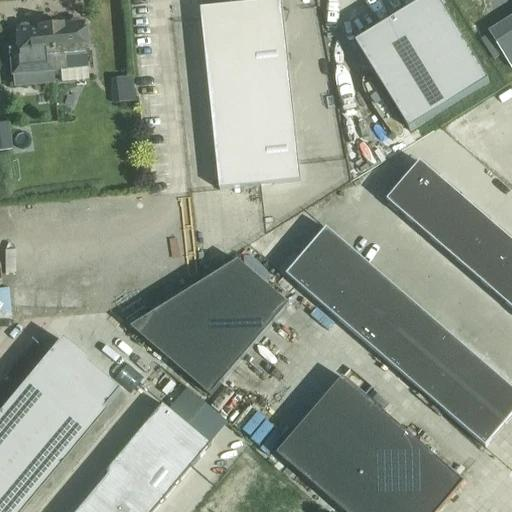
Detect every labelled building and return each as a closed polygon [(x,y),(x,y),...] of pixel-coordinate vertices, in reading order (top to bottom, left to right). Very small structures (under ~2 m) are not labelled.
[(437,0),(430,0),(356,45),(410,133),(489,84),(437,0)] [(203,10),(220,191),(302,183),(285,2),(203,10)] [(511,18),(489,32),(511,68),(511,18)] [(48,27),(52,72),(64,71),(63,56),(85,54),(82,24),(79,24),(76,21),(70,22),(68,25),(48,27)] [(11,76),(52,72),(48,27),(28,29),(25,26),(20,27),(18,30),(14,30),(16,51),(9,52),(11,76)] [(0,150),(11,149),(8,133),(6,123),(0,123),(0,150)] [(432,207),(449,188),(421,163),(404,183),(432,207)] [(415,226),(432,207),(404,183),(387,202),(415,226)] [(457,229),(474,209),(449,188),(432,207),(457,229)] [(440,248),(457,229),(432,207),(415,226),(440,248)] [(483,251),(499,232),(474,209),(457,229),(483,251)] [(466,270),(483,251),(457,229),(440,248),(466,270)] [(305,293),(346,246),(327,230),(287,277),(305,293)] [(507,272),(511,266),(511,242),(499,232),(483,251),(507,272)] [(346,246),(305,293),(323,308),(364,262),(346,246)] [(490,291),(507,272),(483,251),(466,270),(490,291)] [(364,262),(323,308),(340,323),(380,276),(364,262)] [(237,264),(131,330),(211,398),(288,307),(237,264)] [(511,310),(511,276),(507,272),(490,291),(511,310)] [(380,276),(340,323),(357,337),(397,291),(380,276)] [(397,291),(357,337),(373,352),(414,305),(397,291)] [(414,305),(373,352),(391,367),(431,320),(414,305)] [(431,320),(391,367),(408,381),(448,335),(431,320)] [(448,335),(408,381),(424,395),(445,371),(464,349),(448,335)] [(0,511),(21,511),(122,392),(60,340),(0,411),(0,511)] [(478,400),(497,377),(464,349),(445,371),(478,400)] [(506,425),(478,400),(445,371),(424,395),(486,449),(506,425)] [(343,511),(442,511),(466,484),(342,377),(276,454),(343,511)] [(511,390),(497,377),(478,400),(506,425),(511,418),(511,390)] [(163,406),(74,511),(155,511),(211,446),(163,406)] [(304,502),(312,494),(277,463),(269,471),(304,502)]
